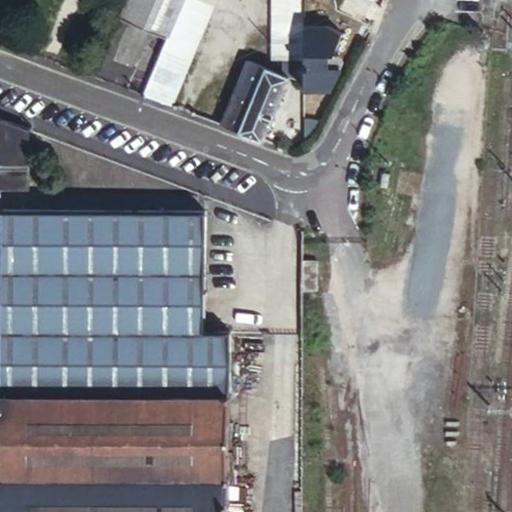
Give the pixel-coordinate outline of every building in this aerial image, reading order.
[(171,36),(186,0),(131,0),(125,16),(171,36)] [(173,107),(217,0),(186,0),(171,36),(146,97),(173,107)] [(273,0),(272,60),(305,60),(304,0),(273,0)] [(483,21),(506,22),(507,9),(484,8),(483,21)] [(306,87),(334,89),(335,63),(307,61),(306,87)] [(222,124),(263,139),(287,78),(245,62),(222,124)] [(0,186),(34,186),(34,129),(0,116),(0,186)] [(204,215),(1,212),(1,431),(1,511),(231,511),(229,337),(204,337),(204,215)] [(321,261),(307,261),(306,288),(321,288),(321,261)]
